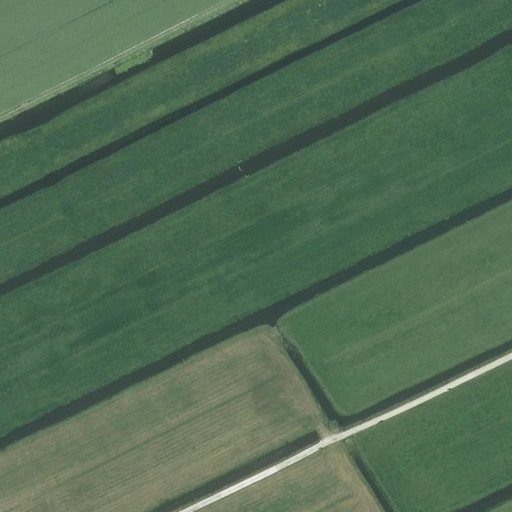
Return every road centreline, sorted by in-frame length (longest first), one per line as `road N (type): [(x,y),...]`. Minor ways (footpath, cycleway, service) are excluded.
road 1 (track): [(511,355),(187,511)]
road 2 (track): [(227,0),(0,115)]
